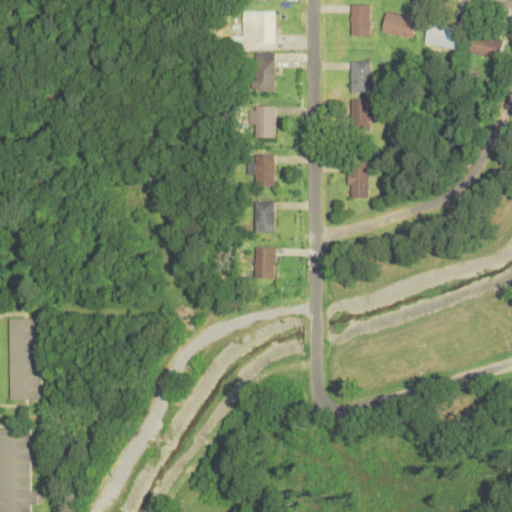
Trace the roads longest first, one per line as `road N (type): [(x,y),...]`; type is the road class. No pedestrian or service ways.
road 1 (residential): [(314,380),(312,0)]
road 2 (residential): [(314,234),(454,189),(511,93)]
road 3 (residential): [(314,380),(326,404),(354,405),(511,359)]
